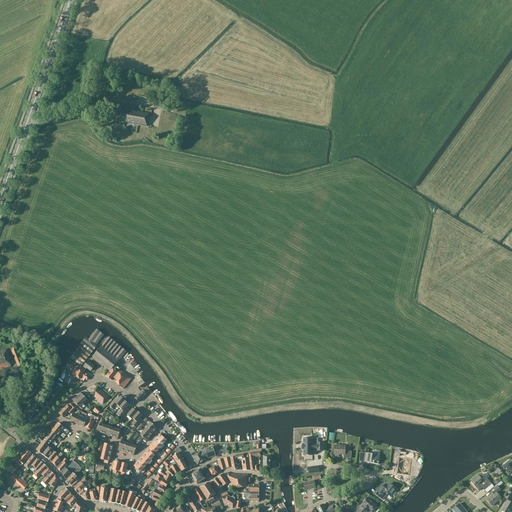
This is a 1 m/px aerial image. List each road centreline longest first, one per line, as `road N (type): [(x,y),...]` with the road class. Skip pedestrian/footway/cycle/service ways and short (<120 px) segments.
road 1 (primary): [(0,199),(70,0)]
road 2 (residential): [(163,427),(100,378),(53,415)]
